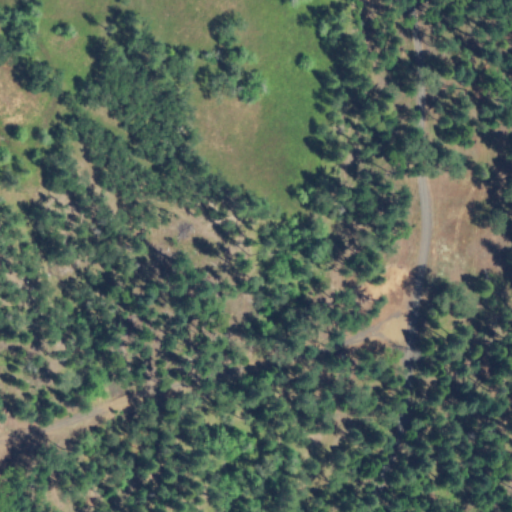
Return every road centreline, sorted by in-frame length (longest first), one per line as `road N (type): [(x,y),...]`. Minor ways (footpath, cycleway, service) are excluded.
road 1 (track): [(370,511),(432,354),(399,298),(363,331),(0,439)]
road 2 (residential): [(483,511),(511,193)]
